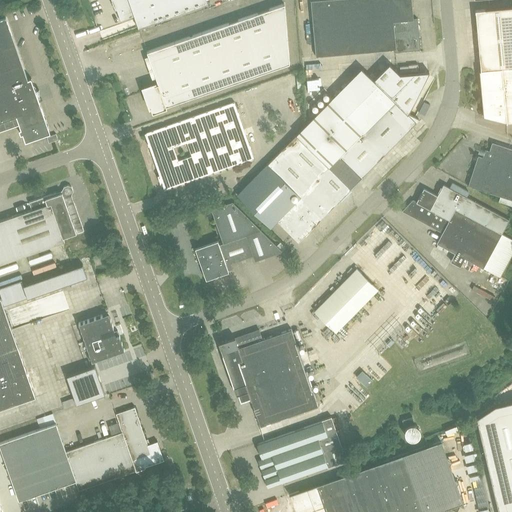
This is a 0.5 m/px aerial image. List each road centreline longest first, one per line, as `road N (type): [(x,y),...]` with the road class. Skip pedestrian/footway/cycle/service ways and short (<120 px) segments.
road 1 (unclassified): [(444,0),(452,80),(431,141),(289,282),(165,331)]
road 2 (tertiary): [(165,331),(100,145)]
road 3 (tertiary): [(226,505),(165,331)]
road 4 (tertiary): [(100,145),(50,0)]
